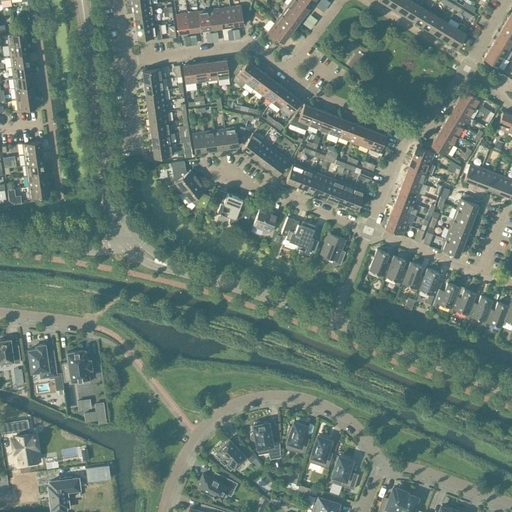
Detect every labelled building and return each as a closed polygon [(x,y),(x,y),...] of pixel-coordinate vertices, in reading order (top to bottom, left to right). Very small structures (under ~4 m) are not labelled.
[(309,7),(299,0),(291,0),(288,4),(303,16),(309,7)] [(396,10),(402,0),(389,0),(387,5),(396,10)] [(405,16),(414,2),(410,0),(402,0),(396,10),(405,16)] [(415,21),(423,7),(414,2),(405,16),(415,21)] [(153,14),(152,3),(133,5),(135,16),(153,14)] [(303,16),(288,4),(281,13),(296,24),(303,16)] [(243,24),(241,5),(230,6),(232,25),(243,24)] [(232,25),(230,6),(219,8),(221,27),(232,25)] [(424,27),(432,13),(423,7),(415,21),(424,27)] [(221,27),(219,8),(208,9),(211,28),(221,27)] [(211,28),(208,9),(197,11),(200,30),(211,28)] [(200,30),(197,11),(187,12),(189,31),(200,30)] [(189,31),(187,12),(176,14),(178,33),(189,31)] [(296,24),(281,13),(275,22),(290,33),(296,24)] [(432,32),(441,18),(432,13),(424,27),(432,32)] [(155,24),(153,14),(135,16),(136,27),(155,24)] [(441,37),(450,24),(441,18),(432,32),(441,37)] [(290,33),(275,22),(264,35),(274,43),(277,38),(283,42),(290,33)] [(511,38),(511,26),(505,22),(499,31),(511,38)] [(160,24),(155,24),(136,27),(138,38),(156,36),(157,40),(162,39),(160,24)] [(450,43),(458,29),(450,24),(441,37),(450,43)] [(457,47),(465,33),(458,29),(450,43),(457,47)] [(27,42),(25,31),(7,33),(8,45),(27,42)] [(508,48),(511,41),(511,38),(499,31),(494,40),(508,48)] [(207,34),(209,42),(219,40),(218,32),(207,34)] [(183,35),(183,44),(199,44),(198,35),(183,35)] [(502,58),(508,48),(494,40),(488,49),(502,58)] [(353,41),(348,47),(357,55),(362,49),(353,41)] [(28,53),(27,42),(8,45),(10,55),(28,53)] [(497,66),(502,58),(488,49),(483,57),(497,66)] [(30,63),(28,53),(10,55),(11,66),(30,63)] [(233,73),(236,58),(226,60),(226,59),(215,60),(218,79),(229,77),(228,73),(233,73)] [(245,82),(256,67),(248,60),(244,64),(236,58),(233,73),(245,82)] [(218,79),(215,60),(204,62),(207,80),(218,79)] [(207,80),(204,62),(194,63),(196,82),(207,80)] [(31,74),(30,63),(11,66),(13,77),(31,74)] [(196,82),(194,63),(183,65),(185,83),(196,82)] [(254,88),(265,73),(256,67),(245,82),(242,86),(250,93),(254,88)] [(162,79),(161,68),(142,70),(144,81),(162,79)] [(262,95),(274,80),(265,73),(254,88),(262,95)] [(33,85),(31,74),(13,77),(14,87),(33,85)] [(164,89),(162,79),(144,81),(145,92),(164,89)] [(271,101),(282,86),(274,80),(262,95),(271,101)] [(34,96),(33,85),(14,87),(16,98),(34,96)] [(282,86),(271,101),(280,108),(291,93),(282,86)] [(475,107),(481,98),(465,88),(459,98),(475,107)] [(165,100),(164,89),(145,92),(147,103),(165,100)] [(300,100),(291,93),(280,108),(289,115),(300,100)] [(36,107),(34,96),(16,98),(17,109),(36,107)] [(469,117),(475,107),(459,98),(453,107),(469,117)] [(167,111),(165,100),(147,103),(148,113),(167,111)] [(308,125),(314,107),(304,103),(299,117),(294,116),(289,123),(306,129),(308,125)] [(318,129),(325,111),(314,107),(308,125),(318,129)] [(464,126),(469,117),(453,107),(448,116),(464,126)] [(168,122),(167,111),(148,113),(149,124),(165,122),(168,122)] [(328,132),(335,115),(325,111),(318,129),(328,132)] [(507,131),(511,117),(511,114),(502,111),(496,127),(507,131)] [(338,136),(345,119),(335,115),(328,132),(338,136)] [(458,135),(464,126),(448,116),(442,125),(458,135)] [(348,140),(355,123),(345,119),(338,136),(348,140)] [(170,132),(168,122),(165,122),(149,124),(151,135),(170,132)] [(358,144),(365,126),(355,123),(348,140),(358,144)] [(452,144),(458,135),(442,125),(436,135),(452,144)] [(368,148),(375,130),(365,126),(358,144),(368,148)] [(238,145),(236,127),(224,128),(227,147),(238,145)] [(227,147),(224,128),(214,130),(216,148),(227,147)] [(216,148),(214,130),(203,131),(206,150),(216,148)] [(386,134),(375,130),(368,148),(379,152),(386,134)] [(206,150),(203,131),(192,133),(195,151),(206,150)] [(171,143),(170,132),(151,135),(152,146),(171,143)] [(250,155),(262,139),(253,133),(241,148),(250,155)] [(447,154),(452,144),(436,135),(431,144),(447,154)] [(259,161),(270,146),(262,139),(250,155),(259,161)] [(22,143),(24,154),(42,151),(41,140),(22,143)] [(173,154),(171,143),(152,146),(154,157),(173,154)] [(416,145),(412,156),(430,163),(434,152),(416,145)] [(267,167),(279,152),(270,146),(259,161),(267,167)] [(44,162),(42,151),(24,154),(25,164),(44,162)] [(288,159),(279,152),(267,167),(277,174),(288,159)] [(434,164),(430,163),(412,156),(408,166),(426,173),(430,174),(434,164)] [(184,160),(171,162),(173,175),(173,176),(173,178),(174,179),(175,181),(174,182),(181,192),(198,179),(190,169),(187,171),(185,169),(184,160)] [(373,170),(375,165),(375,164),(364,160),(362,166),(373,170)] [(45,173),(44,162),(25,164),(27,175),(45,173)] [(296,185),(303,167),(293,163),(286,181),(296,185)] [(474,182),(480,167),(470,163),(464,179),(474,182)] [(422,183),(426,173),(408,166),(404,176),(422,183)] [(306,188),(313,171),(303,167),(296,185),(306,188)] [(486,187),(492,171),(480,167),(474,182),(486,187)] [(370,179),(372,173),(361,169),(358,174),(370,179)] [(317,192),(323,175),(313,171),(306,188),(317,192)] [(498,192),(504,176),(492,171),(486,187),(498,192)] [(47,183),(45,173),(27,175),(28,186),(47,183)] [(327,196),(334,179),(323,175),(317,192),(327,196)] [(418,193),(422,183),(404,176),(400,186),(418,193)] [(509,196),(511,188),(511,178),(504,176),(498,192),(509,196)] [(205,188),(198,179),(181,192),(189,201),(190,200),(191,201),(193,202),(194,203),(205,208),(210,195),(204,193),(202,191),(205,188)] [(337,200),(344,183),(334,179),(327,196),(337,200)] [(48,195),(47,183),(28,186),(30,197),(48,195)] [(347,204),(354,186),(344,183),(337,200),(347,204)] [(364,190),(354,186),(347,204),(357,208),(364,190)] [(414,203),(418,193),(400,186),(396,196),(414,203)] [(245,205),(241,204),(243,199),(227,193),(223,202),(220,202),(217,211),(219,212),(219,213),(221,214),(222,212),(230,216),(229,219),(229,222),(230,224),(231,225),(244,230),(248,217),(253,219),(255,213),(251,211),(252,209),(248,207),(245,205)] [(410,213),(414,203),(396,196),(393,206),(410,213)] [(460,197),(456,208),(474,215),(478,204),(460,197)] [(270,232),(278,212),(260,206),(252,225),(270,232)] [(406,223),(410,213),(393,206),(389,217),(406,223)] [(470,225),(474,215),(456,208),(452,218),(470,225)] [(299,221),(287,216),(281,233),(286,235),(285,238),(297,243),(296,248),(298,249),(298,250),(301,251),(302,250),(307,252),(308,250),(314,252),(319,241),(310,237),(315,226),(302,221),(301,224),(298,223),(299,221)] [(402,234),(406,223),(389,217),(385,227),(402,234)] [(466,235),(470,225),(452,218),(449,228),(466,235)] [(420,241),(424,230),(418,228),(414,239),(420,241)] [(462,245),(466,235),(449,228),(445,238),(462,245)] [(433,233),(427,231),(423,243),(428,245),(433,233)] [(344,238),(329,232),(321,254),(335,259),(334,261),(340,264),(345,251),(340,249),(344,238)] [(458,255),(462,245),(445,238),(441,249),(458,255)] [(384,279),(386,275),(389,265),(384,263),(388,253),(376,248),(368,269),(379,273),(378,277),(384,279)] [(403,282),(406,272),(401,270),(405,259),(393,255),(389,265),(386,275),(396,279),(395,283),(401,286),(403,282)] [(419,288),(422,278),(417,276),(421,265),(410,261),(406,272),(403,282),(413,286),(411,290),(418,292),(419,288)] [(427,267),(422,278),(419,288),(430,292),(426,302),(432,304),(438,290),(440,285),(434,283),(438,272),(427,267)] [(450,306),(454,297),(458,286),(447,282),(443,292),(438,290),(432,304),(438,306),(439,302),(450,306)] [(467,313),(471,303),(475,293),(463,288),(459,299),(454,297),(450,306),(448,310),(455,313),(456,309),(467,313)] [(483,319),(488,310),(492,299),(480,295),(476,305),(471,303),(467,313),(465,317),(471,319),(473,315),(483,319)] [(511,298),(508,305),(503,318),(511,321),(511,326),(511,330),(511,298)] [(500,326),(503,318),(508,305),(497,301),(493,312),(488,310),(483,319),(482,323),(488,325),(489,322),(500,326)] [(11,349),(10,339),(4,340),(4,338),(0,339),(0,361),(12,360),(13,363),(20,362),(18,348),(11,349)] [(46,352),(45,343),(36,344),(36,348),(28,349),(32,371),(40,370),(41,376),(54,374),(56,374),(52,350),(52,351),(46,352)] [(64,381),(75,379),(75,383),(89,382),(88,368),(92,368),(90,359),(86,359),(85,349),(67,352),(68,362),(61,363),(64,381)] [(61,373),(56,374),(54,374),(57,391),(64,390),(61,373)] [(107,421),(104,400),(92,402),(91,398),(78,400),(79,409),(83,409),(85,421),(98,419),(98,422),(107,421)] [(54,441),(14,420),(3,440),(43,461),(54,441)] [(307,426),(305,425),(306,424),(296,420),(295,422),(294,421),(292,425),(289,424),(285,436),(289,437),(285,447),(304,453),(308,441),(302,439),(303,436),(307,426)] [(253,424),(254,432),(252,432),(250,433),(250,435),(250,437),(252,439),(253,440),(255,439),(257,448),(267,446),(270,458),(280,456),(279,441),(272,443),(271,437),(272,437),(270,429),(268,421),(261,422),(260,421),(254,422),(253,424)] [(330,440),(329,439),(329,438),(319,434),(319,436),(317,435),(309,461),(328,467),(332,455),(326,453),(330,440)] [(228,461),(234,467),(245,456),(251,462),(253,459),(255,457),(245,446),(241,450),(229,438),(217,449),(223,455),(222,456),(227,462),(228,461)] [(347,473),(352,460),(350,459),(351,458),(349,457),(341,454),(340,456),(339,455),(330,481),(353,488),(357,476),(347,473)] [(260,464),(255,457),(253,459),(251,462),(256,467),(260,464)] [(106,479),(105,465),(86,467),(87,481),(106,479)] [(213,493),(212,494),(215,496),(215,495),(221,497),(226,487),(233,491),(237,482),(214,471),(215,472),(213,478),(203,473),(200,479),(202,480),(198,486),(213,493)] [(299,473),(283,473),(283,479),(296,483),(299,473)] [(100,485),(55,484),(55,511),(100,511),(100,485)] [(311,488),(299,484),(297,490),(309,494),(311,488)] [(397,511),(406,490),(396,487),(396,488),(393,487),(388,501),(382,498),(377,510),(381,511),(383,511),(384,510),(390,511),(397,511)] [(406,491),(406,490),(397,511),(417,511),(418,511),(412,510),(417,496),(406,492),(406,491)] [(271,495),(269,501),(277,504),(279,498),(271,495)] [(315,495),(311,508),(324,511),(336,511),(338,509),(336,509),(338,503),(315,495)] [(261,497),(253,511),(261,511),(268,500),(261,497)] [(199,509),(197,509),(190,507),(188,511),(223,511),(224,510),(201,502),(201,503),(199,509)]
